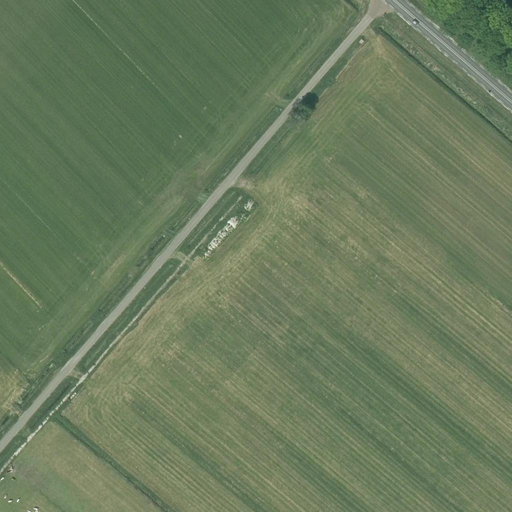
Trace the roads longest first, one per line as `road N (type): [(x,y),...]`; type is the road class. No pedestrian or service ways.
road 1 (unclassified): [(0,445),(384,0)]
road 2 (primary): [(511,102),(392,0)]
